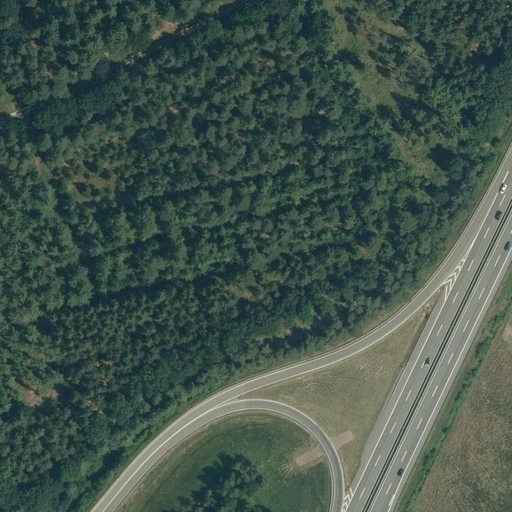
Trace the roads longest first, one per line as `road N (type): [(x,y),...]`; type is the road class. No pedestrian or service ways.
road 1 (motorway): [(511,175),(498,183),(446,269),(396,322),(366,343),(197,413),(163,438),(98,511)]
road 2 (motorway): [(511,179),(353,511)]
road 3 (motorway): [(112,511),(160,452),(199,422),(262,405),(296,415),(331,449),(336,511)]
road 4 (motorway): [(377,511),(511,233)]
road 5 (track): [(243,0),(0,111)]
